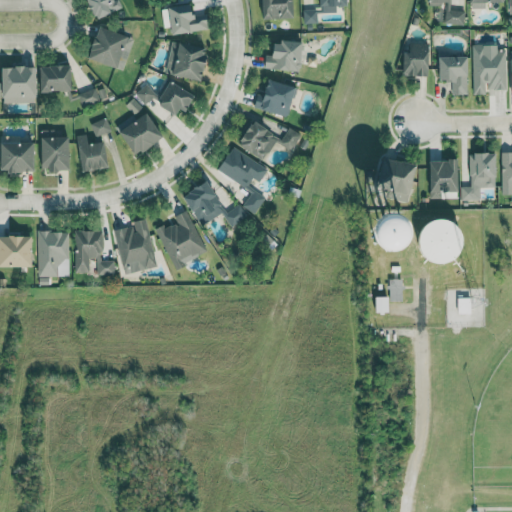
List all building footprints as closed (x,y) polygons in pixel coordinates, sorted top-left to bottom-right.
[(120,11),(115,0),(88,0),(95,20),(120,11)] [(296,19),(295,0),(261,0),(263,20),(296,19)] [(320,0),(320,14),(337,13),(337,7),(349,7),(348,0),(320,0)] [(444,24),(464,25),(465,11),(451,10),(451,0),(430,0),(430,4),(445,5),(444,24)] [(469,0),(470,8),(488,8),(488,3),(506,3),(505,0),(469,0)] [(170,7),(172,34),(208,31),(207,15),(194,16),(193,5),(170,7)] [(320,14),(320,10),(303,10),(302,24),(317,24),(318,14),(320,14)] [(91,61),(120,69),(129,36),(100,28),(91,61)] [(204,81),(210,49),(172,42),(166,73),(204,81)] [(303,43),(272,42),(271,56),(264,56),(264,70),(302,71),(303,43)] [(430,45),(410,44),(410,54),(404,53),(403,76),(429,77),(430,45)] [(473,95),(487,95),(487,90),(505,90),(504,52),(499,52),(498,46),(472,46),(473,95)] [(469,95),(468,58),(441,58),(441,82),(452,82),(452,95),(469,95)] [(38,103),(37,67),(3,68),(4,103),(38,103)] [(82,109),(106,98),(102,89),(92,89),(83,93),(77,93),(73,84),(73,67),(40,67),(41,93),(68,92),(68,101),(79,101),(82,109)] [(297,88),(265,79),(256,109),(288,117),(297,88)] [(147,104),(149,100),(178,114),(181,109),(188,113),(197,96),(166,80),(159,94),(143,86),(136,98),(147,104)] [(165,138),(149,113),(120,133),(136,157),(165,138)] [(77,136),(82,173),(108,170),(103,134),(109,133),(107,120),(90,122),(92,134),(77,136)] [(264,161),(275,142),(292,151),(301,135),(289,128),(282,140),(250,121),(237,144),(264,161)] [(41,139),(42,172),(71,171),(71,138),(41,139)] [(1,144),(2,173),(37,172),(36,143),(1,144)] [(268,168),(231,148),(219,172),(247,187),(252,178),(260,183),(268,168)] [(460,187),(461,201),(480,201),(480,188),(497,188),(497,154),(469,154),(470,187),(460,187)] [(501,195),(511,195),(511,154),(501,155),(501,195)] [(416,165),(383,159),(378,188),(388,189),(386,199),(410,203),(416,165)] [(459,194),(459,161),(429,162),(430,198),(443,198),(443,194),(459,194)] [(184,198),(202,226),(222,214),(232,229),(247,219),(239,206),(227,213),(207,183),(184,198)] [(243,206),(254,214),(265,199),(253,191),(243,206)] [(174,271),(187,265),(185,259),(205,250),(187,211),(174,217),(177,224),(166,228),(164,225),(155,229),(174,271)] [(113,230),(119,273),(155,267),(147,220),(133,222),(134,227),(113,230)] [(403,224),(403,260),(466,261),(466,224),(403,224)] [(102,231),(74,231),(75,272),(91,272),(90,257),(97,257),(97,275),(114,274),(114,260),(102,260),(102,231)] [(68,232),(38,232),(38,276),(69,275),(68,232)] [(33,236),(0,235),(0,265),(33,266),(33,236)] [(377,296),(377,312),(390,311),(390,300),(402,300),(402,278),(387,279),(388,296),(377,296)] [(471,297),(458,297),(458,314),(471,313),(471,297)]
